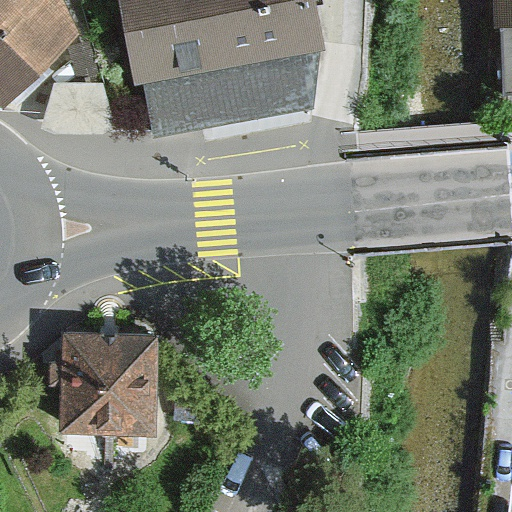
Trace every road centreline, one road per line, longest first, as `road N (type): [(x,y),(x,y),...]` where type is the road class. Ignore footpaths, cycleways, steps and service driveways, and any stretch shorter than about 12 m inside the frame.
road 1 (residential): [(303,214),(300,380),(255,511)]
road 2 (tertiary): [(10,235),(303,214)]
road 3 (tertiary): [(303,214),(511,198)]
